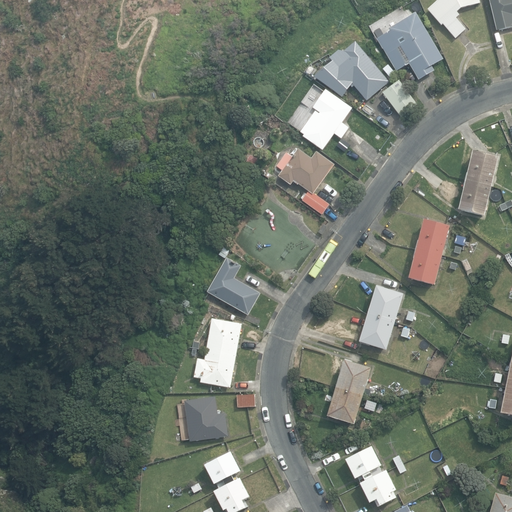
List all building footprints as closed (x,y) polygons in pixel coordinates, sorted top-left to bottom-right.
[(444,24),(456,38),(467,29),(457,18),(460,14),(458,12),(462,8),(481,3),(480,0),(439,0),(429,9),(442,25),(444,24)] [(511,0),(490,0),(498,30),(511,26),(511,0)] [(410,63),(420,80),(435,70),(433,65),(444,59),(417,13),(390,29),(393,34),(380,41),(397,71),(410,63)] [(390,82),(356,42),(345,51),(341,50),(330,59),(332,62),(316,77),(344,97),(354,84),(368,101),(390,82)] [(394,82),(399,77),(389,65),(384,69),(394,82)] [(419,104),(400,80),(383,94),(402,118),(419,104)] [(304,136),(324,150),(336,133),(343,138),(350,127),(343,123),(353,107),(327,89),(314,107),(321,112),(320,113),(316,110),(301,132),(305,135),(304,136)] [(362,103),(358,109),(378,123),(382,117),(362,103)] [(356,113),(349,123),(361,142),(373,126),(356,113)] [(303,200),(323,214),(330,204),(315,193),(335,164),(317,151),(312,158),(299,148),(294,156),(287,152),(277,166),(283,170),(280,176),(292,185),(294,181),(299,185),(300,183),(310,191),(303,200)] [(457,210),(483,217),(491,187),(498,157),(471,151),(464,180),(457,210)] [(248,162),(257,166),(260,159),(251,155),(248,162)] [(505,202),(498,206),(500,212),(508,208),(511,205),(511,199),(509,196),(504,198),(503,198),(505,202)] [(407,279),(433,286),(441,256),(449,227),(446,226),(423,220),(415,250),(407,279)] [(326,229),(323,227),(318,234),(322,237),(326,229)] [(454,252),(460,254),(462,248),(455,246),(454,252)] [(220,255),(226,258),(231,251),(225,247),(220,255)] [(209,291),(249,314),(261,293),(235,278),(243,266),(228,257),(209,291)] [(449,269),(456,270),(457,264),(451,262),(449,269)] [(358,343),(386,351),(403,295),(397,293),(375,286),(367,314),(358,343)] [(413,322),(415,313),(409,311),(406,320),(413,322)] [(202,382),(232,387),(243,323),(213,318),(206,359),(199,358),(196,376),(202,377),(202,382)] [(407,338),(410,330),(403,328),(400,336),(407,338)] [(501,343),(508,345),(510,336),(503,335),(501,343)] [(192,356),(199,357),(202,339),(195,338),(192,356)] [(511,416),(511,348),(510,361),(504,388),(499,414),(511,416)] [(326,417),(353,425),(370,369),(343,361),(326,417)] [(493,382),(500,383),(502,375),(495,373),(493,382)] [(238,394),(239,407),(256,406),(256,393),(238,394)] [(186,400),(191,441),(229,436),(226,412),(219,413),(217,396),(186,400)] [(495,409),(497,400),(490,399),(489,408),(495,409)] [(367,400),(364,408),(374,412),(377,403),(367,400)] [(374,501),(377,507),(378,507),(396,498),(393,491),(395,490),(386,472),(385,470),(372,477),(369,472),(380,466),(371,447),(344,460),(354,479),(361,476),(364,481),(359,484),(359,485),(368,503),(374,501)] [(399,456),(403,464),(416,457),(413,450),(399,456)] [(228,508),(230,511),(237,511),(248,507),(245,500),(252,497),(242,477),(236,480),(233,475),(243,470),(233,451),(206,464),(216,484),(224,479),(227,485),(216,491),(225,510),(228,508)] [(399,455),(392,459),(396,467),(400,474),(406,471),(403,464),(399,456),(399,455)] [(443,468),(447,476),(452,474),(447,465),(443,468)] [(500,484),(507,486),(509,477),(502,476),(500,484)] [(192,487),(195,492),(202,488),(199,483),(192,487)] [(511,511),(511,497),(495,493),(489,511),(511,511)]
